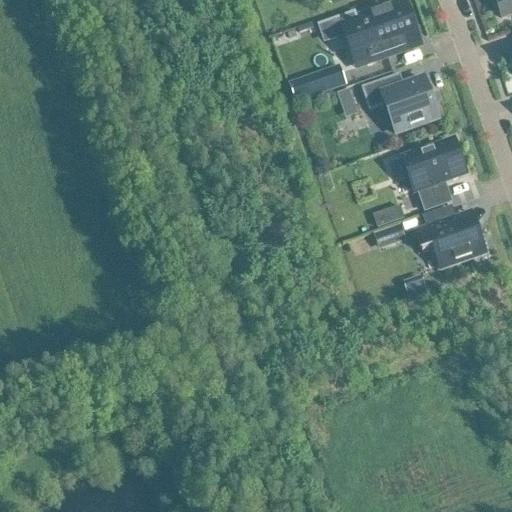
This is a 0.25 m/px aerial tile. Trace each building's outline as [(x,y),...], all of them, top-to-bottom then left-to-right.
[(511,0),(494,0),(502,21),(511,18),(511,0)] [(399,39),(397,32),(413,27),(405,5),(357,22),(355,16),(318,29),(319,30),(322,29),(328,44),(345,38),(353,61),(368,56),(371,65),(410,51),(405,37),(399,39)] [(274,53),(286,48),(281,37),(270,41),(274,53)] [(342,74),(291,91),(296,107),(347,90),(342,74)] [(438,122),(424,82),(404,89),(400,78),(362,91),(369,114),(386,108),(396,137),(438,122)] [(342,110),(353,106),(349,93),(338,97),(342,110)] [(442,186),(462,178),(460,171),(463,169),(457,152),(454,153),(451,145),(440,149),(439,149),(403,162),(414,195),(418,194),(425,215),(452,206),(447,192),(445,193),(442,186)] [(401,211),(374,221),(378,232),(404,223),(401,211)] [(486,257),(479,237),(474,238),(467,218),(415,236),(422,256),(434,252),(441,273),(486,257)] [(376,238),(382,255),(408,245),(402,228),(376,238)] [(402,287),(407,299),(424,292),(418,280),(402,287)] [(396,421),(422,412),(413,386),(387,396),(396,421)] [(370,431),(396,421),(387,396),(361,405),(370,431)] [(405,446),(431,437),(422,412),(396,421),(405,446)] [(378,456),(405,446),(396,421),(370,431),(378,456)] [(413,471),(440,462),(431,437),(405,446),(413,471)] [(387,481),(413,471),(405,446),(378,456),(387,481)] [(422,497),(449,488),(440,462),(413,471),(422,497)] [(396,506),(422,497),(413,471),(387,481),(396,506)]
